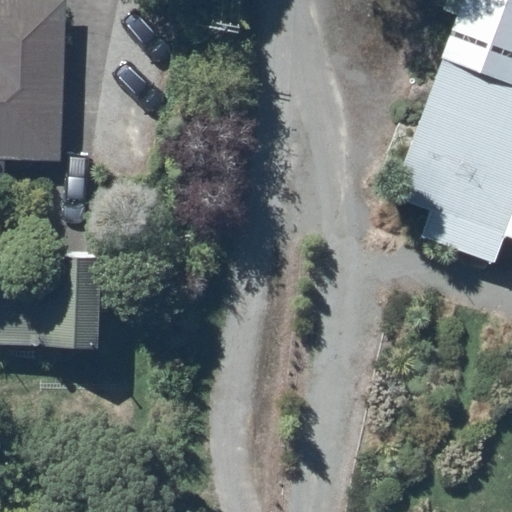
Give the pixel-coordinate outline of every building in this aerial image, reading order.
[(0,0),(0,157),(72,160),(76,1),(0,0)] [(511,238),(511,0),(445,0),(440,13),(460,21),(395,203),(432,216),(424,240),(497,266),(507,237),(511,238)] [(0,344),(93,347),(95,255),(0,252),(0,344)] [(408,511),(479,318),(364,277),(278,511),(408,511)] [(511,511),(511,330),(509,330),(443,511),(511,511)]
